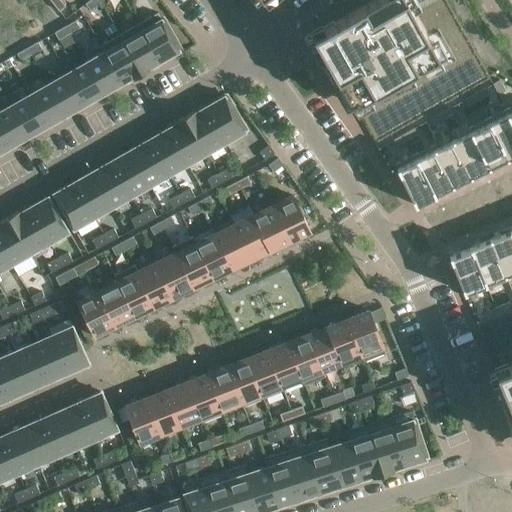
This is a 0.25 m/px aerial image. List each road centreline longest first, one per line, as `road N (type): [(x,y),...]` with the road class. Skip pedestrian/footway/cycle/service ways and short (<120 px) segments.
road 1 (residential): [(487,462),(412,276),(250,52)]
road 2 (residential): [(0,202),(250,52)]
road 3 (residential): [(343,511),(487,462)]
